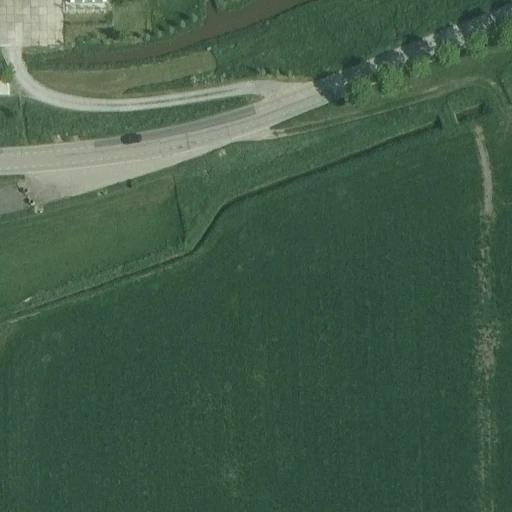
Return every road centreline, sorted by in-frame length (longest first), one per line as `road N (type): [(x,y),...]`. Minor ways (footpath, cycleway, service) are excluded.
road 1 (secondary): [(0,161),(103,152),(231,123),(511,17)]
road 2 (track): [(195,133),(219,143),(482,91),(494,90),(504,107)]
